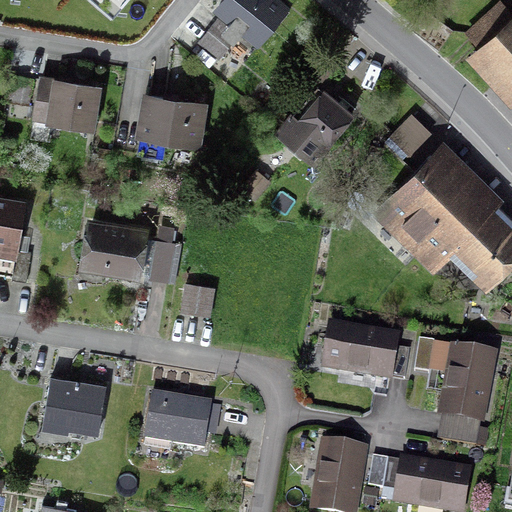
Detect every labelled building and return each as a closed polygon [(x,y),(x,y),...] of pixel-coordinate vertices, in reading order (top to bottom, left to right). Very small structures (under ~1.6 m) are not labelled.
[(96,0),(114,15),(126,0),(96,0)] [(225,0),(218,9),(255,39),(281,7),(272,0),(225,0)] [(511,18),(499,4),(466,34),(511,85),(511,18)] [(216,20),(198,42),(218,59),(236,37),(216,20)] [(318,85),(336,64),(325,55),(307,75),(318,85)] [(27,107),(32,80),(17,78),(13,104),(27,107)] [(88,128),(94,88),(40,80),(33,119),(88,128)] [(312,162),(350,116),(322,92),(309,108),(303,103),(278,133),(312,162)] [(200,106),(146,97),(137,155),(161,159),(164,140),(194,145),(200,106)] [(417,143),(399,126),(388,138),(406,155),(417,143)] [(511,255),(511,236),(433,159),(377,216),(433,271),(457,247),(489,279),(511,255)] [(0,248),(15,251),(22,209),(9,207),(10,201),(0,199),(0,248)] [(104,270),(135,275),(142,233),(90,225),(82,267),(83,267),(84,261),(105,265),(104,270)] [(149,278),(164,280),(170,246),(155,243),(149,278)] [(25,283),(30,254),(15,251),(10,281),(25,283)] [(213,289),(184,284),(180,313),(208,318),(213,289)] [(330,328),(323,367),(388,378),(393,349),(395,339),(330,328)] [(433,342),(418,340),(413,372),(428,375),(433,342)] [(408,351),(393,349),(388,378),(403,380),(408,351)] [(453,349),(440,415),(479,422),(492,357),(453,349)] [(104,389),(49,380),(42,425),(97,434),(104,389)] [(209,406),(149,397),(143,440),(144,440),(145,436),(170,440),(169,444),(203,449),(209,406)] [(352,511),(362,450),(323,444),(312,509),(328,511),(352,511)] [(386,460),(372,457),(367,487),(381,489),(386,460)] [(401,462),(386,460),(381,489),(396,492),(401,462)] [(459,511),(467,473),(401,462),(396,492),(394,501),(458,511),(459,511)] [(511,479),(510,491),(505,490),(502,505),(511,507),(511,479)]
